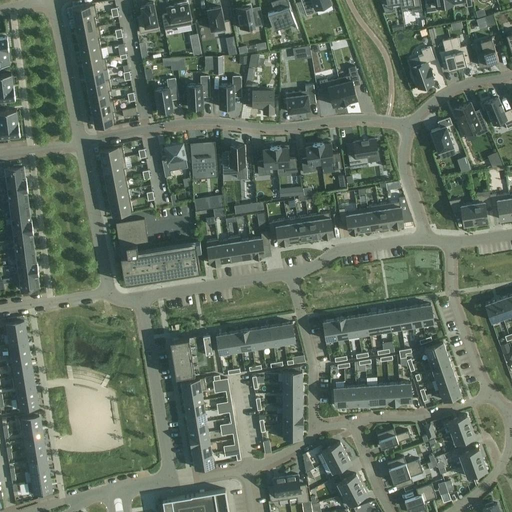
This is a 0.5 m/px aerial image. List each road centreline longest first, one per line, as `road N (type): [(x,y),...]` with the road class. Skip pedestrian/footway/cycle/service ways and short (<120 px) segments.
road 1 (residential): [(405,124),(205,122),(81,144)]
road 2 (residential): [(139,299),(163,478)]
road 3 (residential): [(451,241),(452,299),(491,394)]
road 4 (residential): [(314,428),(312,362),(288,274)]
road 5 (residential): [(81,144),(109,294)]
road 6 (residential): [(288,274),(139,299)]
road 7 (residential): [(349,424),(422,417),(491,394)]
road 8 (residential): [(427,239),(339,250),(288,274)]
road 9 (residential): [(52,6),(81,144)]
road 10 (residential): [(506,416),(508,448),(499,468),(447,511)]
road 11 (residential): [(511,76),(451,90),(405,124)]
